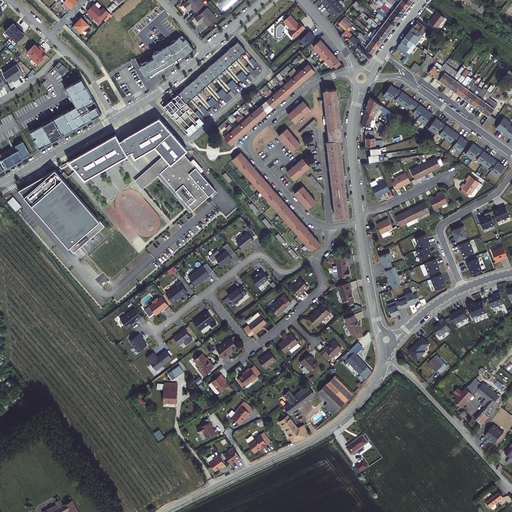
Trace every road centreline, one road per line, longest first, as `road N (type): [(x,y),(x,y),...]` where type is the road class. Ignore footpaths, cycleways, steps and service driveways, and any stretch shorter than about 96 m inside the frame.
road 1 (residential): [(382,357),(371,387),(330,428),(163,511)]
road 2 (residential): [(329,227),(307,218),(249,142),(307,86),(353,74)]
road 3 (unclassified): [(382,357),(427,393),(511,488)]
road 4 (residential): [(511,173),(495,194),(442,223),(462,288)]
road 5 (residential): [(0,183),(114,118)]
road 6 (residential): [(207,291),(254,256),(282,272),(316,261)]
road 7 (residential): [(360,87),(352,131),(359,212)]
road 8 (residential): [(511,154),(410,81)]
road 9 (residential): [(360,223),(386,340)]
